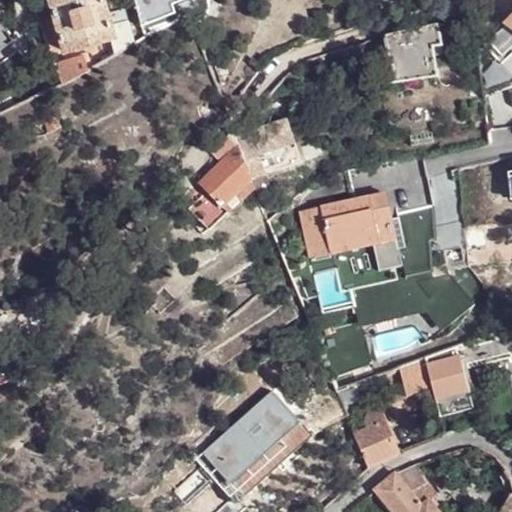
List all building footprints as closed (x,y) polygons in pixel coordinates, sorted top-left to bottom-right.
[(31,0),(15,0),(24,20),(38,15),(31,0)] [(104,0),(68,0),(55,4),(68,52),(115,38),(104,0)] [(136,0),(143,28),(176,15),(173,7),(187,0),(136,0)] [(126,11),(115,14),(121,38),(132,35),(126,11)] [(442,41),(439,21),(386,34),(391,64),(395,81),(438,73),(434,43),(442,41)] [(365,54),(361,42),(331,53),(335,64),(365,54)] [(54,54),(44,59),(52,76),(61,72),(54,54)] [(79,78),(93,69),(90,61),(75,69),(79,78)] [(384,82),(395,81),(391,64),(381,66),(384,82)] [(71,72),(63,76),(64,79),(67,85),(75,80),(71,72)] [(64,79),(56,83),(59,89),(67,85),(64,79)] [(51,85),(27,97),(30,102),(53,91),(51,85)] [(233,91),(218,96),(226,117),(229,115),(240,100),(233,91)] [(27,97),(13,103),(16,109),(30,102),(27,97)] [(13,103),(0,109),(0,115),(16,109),(13,103)] [(291,116),(296,118),(299,117),(303,114),(303,110),(301,105),(296,103),(291,106),(289,111),(291,116)] [(63,127),(56,115),(47,119),(46,120),(45,122),(46,123),(50,130),(51,132),(53,132),(55,132),(63,127)] [(249,127),(233,134),(239,151),(245,164),(259,158),(266,176),(301,162),(284,120),(251,133),(249,127)] [(412,136),(415,146),(435,141),(433,132),(412,136)] [(245,164),(239,151),(233,134),(212,155),(222,166),(201,185),(207,193),(189,210),(210,232),(228,215),(223,210),(253,182),(245,164)] [(253,182),(223,210),(228,215),(256,190),(253,182)] [(310,261),(334,256),(336,270),(343,268),(348,291),(352,290),(398,281),(395,268),(403,267),(401,258),(386,260),(384,244),(384,240),(397,239),(387,193),(370,196),(322,206),(299,212),(310,261)] [(406,279),(398,281),(352,290),(360,327),(427,312),(442,331),(474,304),(450,275),(448,266),(432,266),(432,243),(437,243),(435,205),(399,213),(406,247),(400,249),(406,279)] [(466,231),(468,252),(470,266),(500,264),(500,248),(510,247),(508,227),(489,229),(466,231)] [(491,358),(484,343),(469,347),(476,359),(491,358)] [(460,358),(429,366),(434,389),(442,419),(474,410),(460,358)] [(402,455),(383,410),(393,406),(397,415),(424,404),(420,395),(434,389),(429,366),(428,360),(399,370),(406,391),(372,404),(364,422),(368,430),(357,435),(370,468),(402,455)] [(339,394),(350,389),(342,371),(331,375),(339,394)] [(488,412),(472,431),(478,431),(484,433),(501,440),(511,435),(511,386),(510,379),(481,387),(488,412)] [(511,436),(503,440),(511,449),(511,436)] [(398,475),(377,491),(393,511),(438,511),(430,501),(437,497),(427,485),(419,465),(398,475)] [(393,511),(377,491),(366,501),(374,511),(393,511)] [(511,511),(511,494),(501,511),(511,511)]
